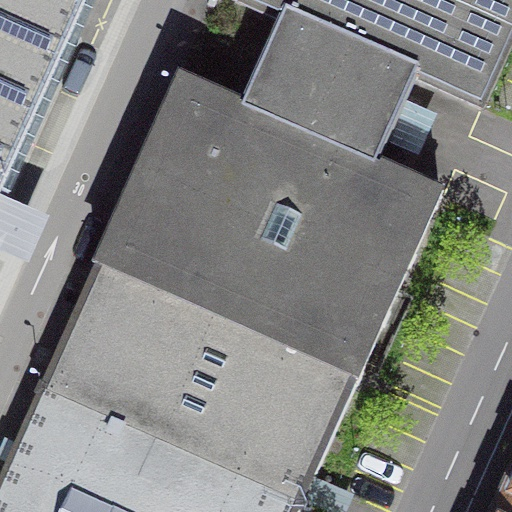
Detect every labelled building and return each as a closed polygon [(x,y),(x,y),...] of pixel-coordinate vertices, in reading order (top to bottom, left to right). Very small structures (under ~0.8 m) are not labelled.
[(0,0),(0,257),(16,264),(41,209),(9,195),(78,38),(98,47),(118,0),(0,0)] [(511,0),(239,0),(269,12),(400,70),(480,104),(511,28),(511,0)] [(400,70),(269,12),(236,86),(367,144),(400,70)] [(0,511),(286,511),(436,174),(367,144),(236,86),(170,58),(0,443),(0,511)] [(511,511),(511,432),(491,480),(477,511),(511,511)]
